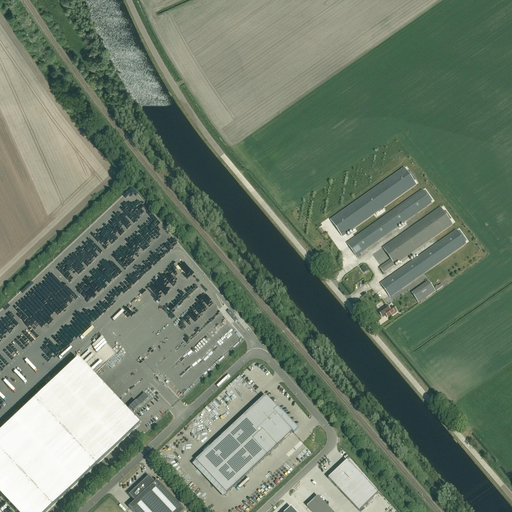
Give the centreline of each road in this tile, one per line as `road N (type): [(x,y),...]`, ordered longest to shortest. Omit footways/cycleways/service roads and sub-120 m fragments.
road 1 (unclassified): [(511,496),(216,147),(128,0)]
road 2 (unclassified): [(260,511),(332,436),(257,346),(80,511)]
